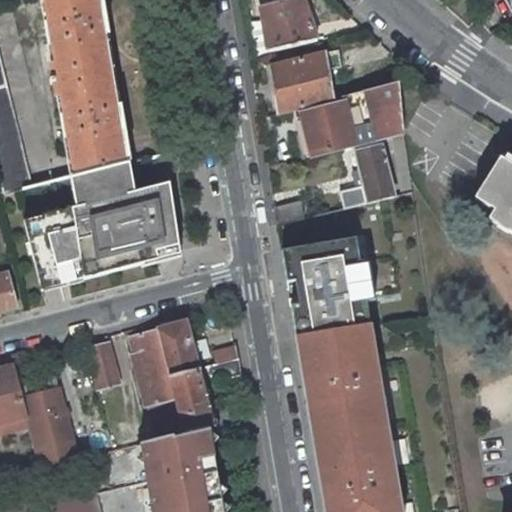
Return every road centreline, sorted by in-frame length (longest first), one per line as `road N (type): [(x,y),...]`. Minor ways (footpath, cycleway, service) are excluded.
road 1 (tertiary): [(252,267),(203,0)]
road 2 (residential): [(0,335),(252,267)]
road 3 (tertiary): [(292,511),(252,267)]
road 4 (tertiary): [(511,99),(385,0)]
